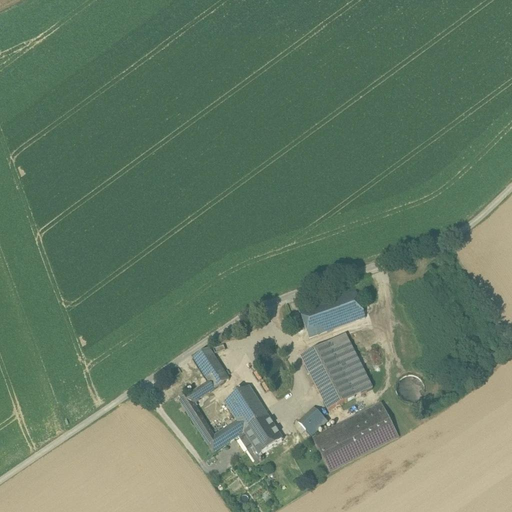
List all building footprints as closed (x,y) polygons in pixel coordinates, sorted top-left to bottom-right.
[(354,289),(298,311),(308,338),(364,315),(354,289)] [(372,389),(345,335),(328,344),(355,398),(372,389)] [(355,398),(328,344),(301,358),(328,411),(355,398)] [(237,422),(215,437),(193,404),(229,381),(209,350),(194,360),(209,384),(180,403),(214,456),(239,438),(245,434),(237,422)] [(424,393),(425,388),(423,382),(420,378),(416,375),(410,374),(405,375),(400,378),(397,383),(396,388),(397,394),(400,398),(405,401),(411,402),(416,401),(421,398),(424,393)] [(269,418),(249,388),(225,404),(237,422),(245,434),(269,418)] [(381,404),(313,439),(330,473),(399,438),(381,404)] [(322,417),(314,408),(309,413),(317,421),(322,417)] [(309,413),(298,423),(305,431),(317,421),(309,413)] [(269,418),(245,434),(259,457),(283,440),(269,418)] [(317,421),(305,431),(310,437),(322,427),(317,421)] [(259,457),(245,434),(239,438),(256,464),(261,460),(259,457)]
